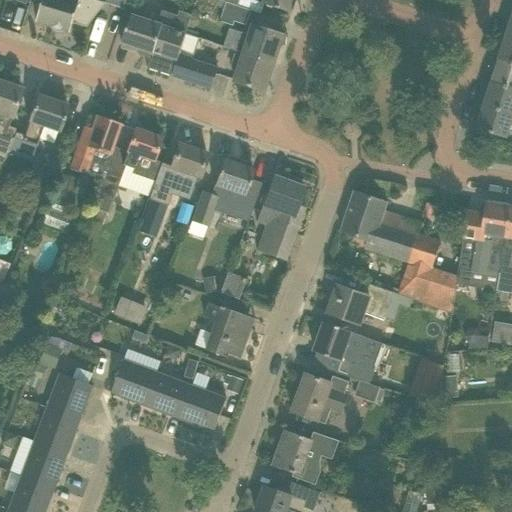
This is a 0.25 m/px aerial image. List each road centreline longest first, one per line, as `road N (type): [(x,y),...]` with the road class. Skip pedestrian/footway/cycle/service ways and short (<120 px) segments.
road 1 (residential): [(233,463),(333,178),(323,148),(279,132)]
road 2 (residential): [(0,44),(279,132)]
road 3 (residential): [(233,463),(129,430),(104,439),(78,511)]
road 4 (residential): [(279,132),(323,0)]
road 5 (residential): [(440,172),(477,38)]
road 6 (residential): [(347,0),(477,38)]
